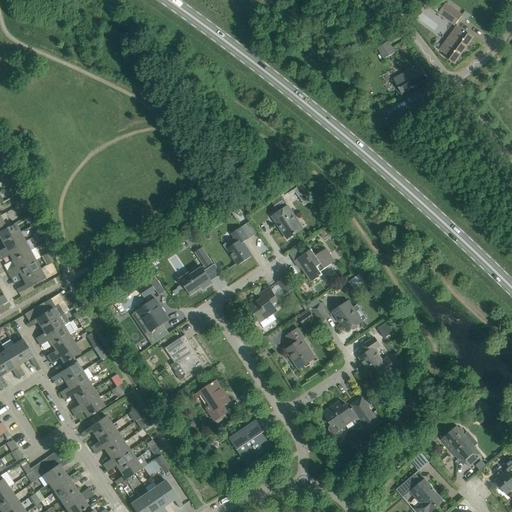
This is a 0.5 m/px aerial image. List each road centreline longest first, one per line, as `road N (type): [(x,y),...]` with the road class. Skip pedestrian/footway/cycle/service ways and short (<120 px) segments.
road 1 (secondary): [(511,288),(344,135),(168,0)]
road 2 (residential): [(283,411),(207,304)]
road 3 (residential): [(63,428),(41,444),(30,440),(4,397),(38,376)]
